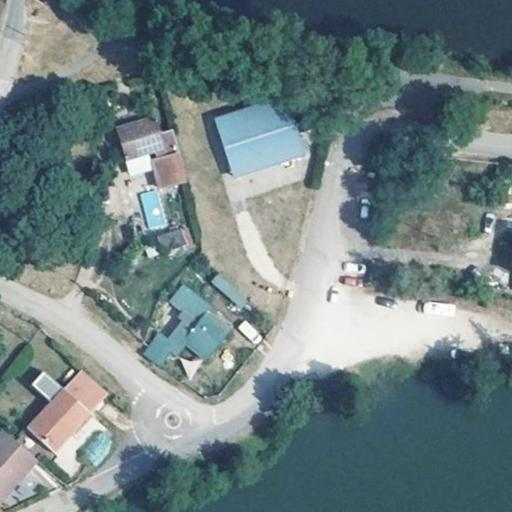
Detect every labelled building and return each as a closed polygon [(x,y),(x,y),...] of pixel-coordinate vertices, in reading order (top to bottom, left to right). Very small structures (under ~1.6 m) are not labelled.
[(311,93),(306,77),(293,82),(297,97),(311,93)] [(284,96),(213,117),(222,141),(229,139),(239,170),(301,149),(295,130),(309,126),(306,116),(292,121),(284,96)] [(171,141),(162,112),(115,126),(124,156),(152,148),(154,156),(150,158),(159,183),(182,175),(174,140),(171,141)] [(239,170),(229,139),(222,141),(231,172),(239,170)] [(159,190),(141,191),(145,229),(163,227),(159,190)] [(184,241),(179,225),(157,233),(162,249),(184,241)] [(218,273),(210,282),(239,307),(247,298),(218,273)] [(163,300),(193,324),(215,341),(226,328),(204,310),(209,303),(181,280),(163,300)] [(215,341),(193,324),(191,326),(182,320),(174,331),(204,355),(215,341)] [(173,341),(160,330),(143,351),(158,362),(173,341)] [(105,394),(79,368),(25,427),(51,450),(105,394)] [(45,373),(34,384),(48,399),(59,389),(45,373)] [(0,495),(34,458),(2,429),(0,431),(0,495)]
